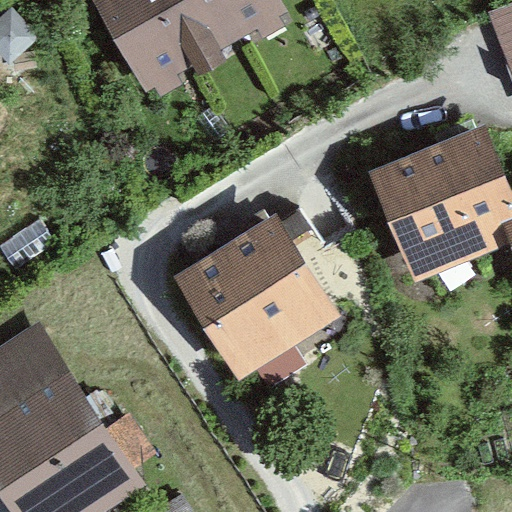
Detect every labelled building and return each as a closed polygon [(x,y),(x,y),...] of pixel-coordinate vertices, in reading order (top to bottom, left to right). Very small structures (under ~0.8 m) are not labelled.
[(189,51),(159,0),(105,0),(148,75),(189,51)] [(159,0),(189,51),(233,26),(217,0),(159,0)] [(275,0),(217,0),(233,26),(276,2),(275,0)] [(511,11),(491,19),(511,71),(511,11)] [(511,209),(508,199),(480,132),(383,173),(420,262),(511,224),(511,209)] [(330,255),(299,206),(189,275),(242,360),(327,307),(304,271),(330,255)] [(0,469),(28,511),(57,511),(150,451),(126,415),(101,431),(34,331),(0,353),(0,469)]
